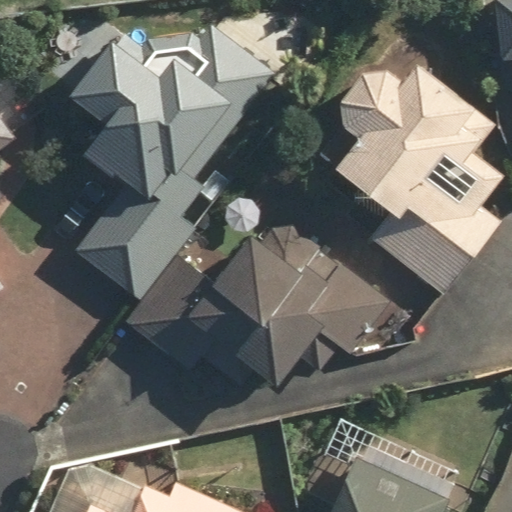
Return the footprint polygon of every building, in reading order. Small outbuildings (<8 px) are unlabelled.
[(511,0),(490,0),(496,88),(511,87),(511,0)] [(128,35),(73,95),(110,128),(85,156),(125,192),(77,244),(132,294),(242,174),(215,149),(278,80),(193,2),(147,53),(128,35)] [(494,123),(419,63),(405,81),(378,60),(336,113),(362,133),(336,166),(389,208),(368,234),(444,294),(511,209),(511,206),(494,193),(511,170),(511,168),(479,142),(494,123)] [(0,288),(9,281),(0,269),(0,194),(5,190),(0,183),(0,150),(17,137),(0,115),(0,288)] [(294,186),(216,285),(176,253),(118,325),(187,380),(206,356),(243,385),(253,372),(273,388),(320,330),(352,356),(396,300),(344,259),(360,239),(294,186)] [(343,463),(324,511),(438,511),(457,464),(339,419),(325,456),(343,463)] [(76,457),(50,511),(231,511),(171,484),(165,498),(76,457)]
